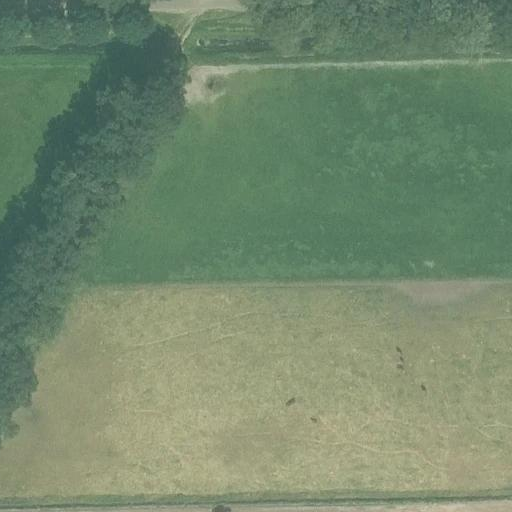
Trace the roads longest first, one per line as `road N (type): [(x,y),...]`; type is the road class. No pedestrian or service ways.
road 1 (track): [(0,344),(197,1)]
road 2 (unclassified): [(254,0),(0,8)]
